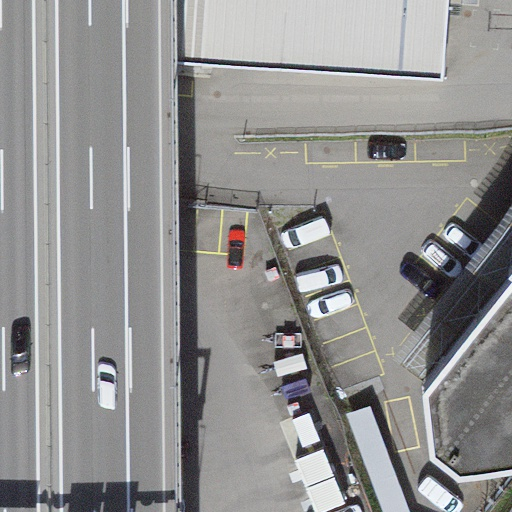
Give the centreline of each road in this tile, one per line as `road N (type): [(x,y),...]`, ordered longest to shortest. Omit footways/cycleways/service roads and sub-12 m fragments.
road 1 (motorway): [(0,0),(5,511)]
road 2 (motorway): [(95,511),(90,0)]
